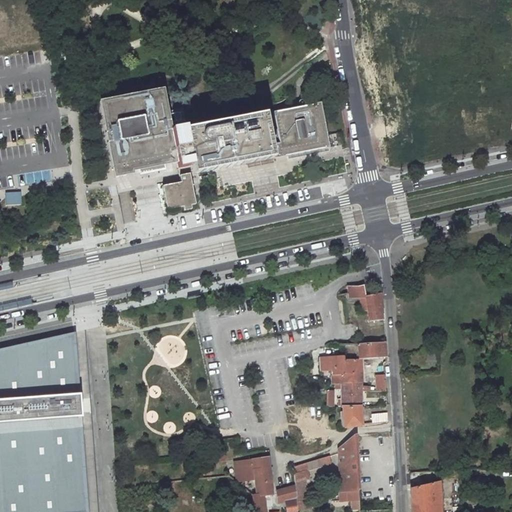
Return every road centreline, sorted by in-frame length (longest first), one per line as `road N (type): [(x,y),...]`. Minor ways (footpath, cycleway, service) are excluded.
road 1 (secondary): [(0,316),(380,233)]
road 2 (secondary): [(372,193),(0,277)]
road 3 (unclassified): [(380,233),(401,511)]
road 4 (unclassified): [(337,0),(372,193)]
road 5 (secondary): [(511,163),(372,193)]
road 6 (secondary): [(380,233),(511,203)]
